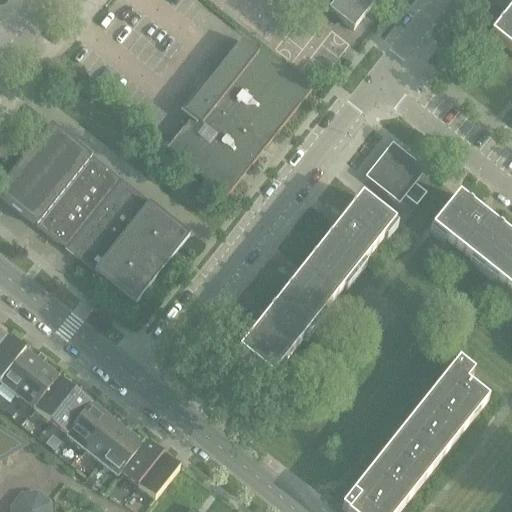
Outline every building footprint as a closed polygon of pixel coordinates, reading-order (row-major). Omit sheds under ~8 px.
[(339,0),(329,13),(353,33),(379,0),(339,0)] [(511,11),(509,16),(491,38),(511,55),(511,11)] [(261,51),(260,51),(257,55),(242,44),(185,114),(193,120),(166,153),(226,201),(312,92),(261,51)] [(0,192),(0,198),(66,251),(121,182),(52,127),(0,192)] [(427,195),(416,186),(411,182),(418,173),(401,160),(403,159),(395,154),(372,179),(389,194),(388,196),(411,215),(427,195)] [(121,182),(66,251),(135,307),(190,238),(121,182)] [(459,199),(432,232),(484,273),(510,240),(459,199)] [(362,200),(321,251),(354,278),(395,226),(362,200)] [(511,241),(510,240),(484,273),(511,295),(511,241)] [(321,251),(281,302),(314,329),(354,278),(321,251)] [(273,381),(314,329),(281,302),(239,354),(273,381)] [(0,383),(24,353),(7,340),(0,349),(0,383)] [(0,386),(16,399),(41,367),(24,353),(0,383),(0,386)] [(466,386),(474,376),(459,365),(451,375),(455,378),(358,501),(353,497),(342,511),(341,511),(401,511),(488,403),(466,386)] [(33,412),(58,380),(41,367),(16,399),(33,412)] [(50,426),(75,394),(58,380),(33,412),(50,426)] [(67,439),(92,407),(75,394),(50,426),(67,439)] [(84,453),(109,421),(92,407),(67,439),(84,453)] [(101,466),(126,434),(109,421),(84,453),(101,466)] [(22,447),(0,434),(0,460),(19,448),(20,449),(22,447)] [(117,480),(146,444),(145,443),(142,447),(126,434),(101,466),(117,480)] [(138,490),(163,458),(146,444),(117,480),(118,480),(121,477),(138,490)] [(155,503),(180,472),(163,458),(138,490),(155,503)] [(90,480),(86,485),(91,489),(95,484),(90,480)] [(50,511),(50,505),(38,496),(22,498),(13,510),(13,511),(50,511)]
